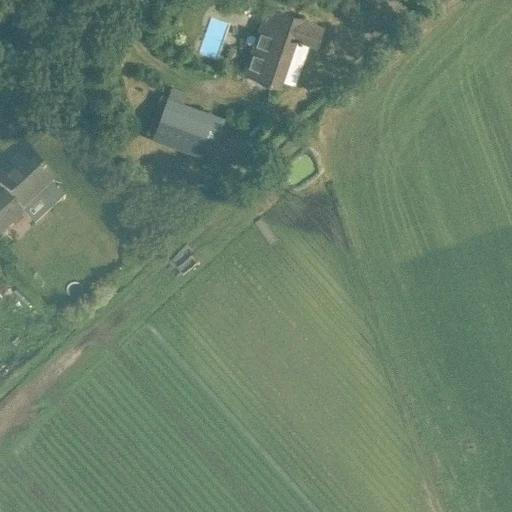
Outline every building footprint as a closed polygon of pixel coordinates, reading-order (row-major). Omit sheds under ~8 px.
[(245,70),(258,74),(267,78),(267,80),(270,81),(270,79),(278,82),(280,77),(294,82),(309,40),(314,42),(320,27),(283,13),(284,10),(269,5),(245,70)] [(217,57),(230,24),(214,17),(201,50),(217,57)] [(158,99),(146,132),(153,134),(152,138),(210,159),(223,123),(158,99)] [(0,189),(6,196),(0,201),(0,234),(24,213),(23,212),(51,186),(52,187),(53,187),(42,175),(41,176),(35,170),(30,174),(19,162),(0,179),(0,189)] [(125,241),(125,256),(142,256),(143,242),(125,241)]
